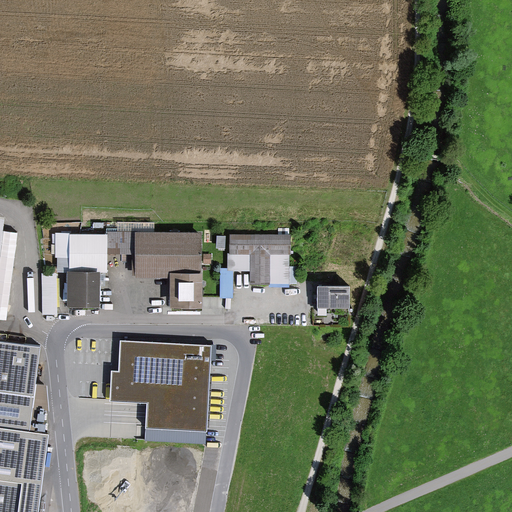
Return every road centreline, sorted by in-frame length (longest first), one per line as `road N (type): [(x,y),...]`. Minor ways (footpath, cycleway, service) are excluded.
road 1 (track): [(301,511),(410,127),(418,0)]
road 2 (unclassified): [(71,511),(56,359),(61,330),(103,318),(228,318)]
road 3 (unclassified): [(376,511),(511,452)]
